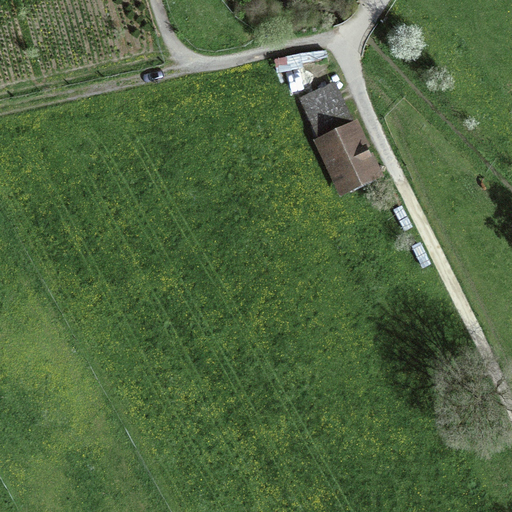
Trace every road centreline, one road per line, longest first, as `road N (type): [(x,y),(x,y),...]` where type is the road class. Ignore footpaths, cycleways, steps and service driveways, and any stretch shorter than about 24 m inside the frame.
road 1 (track): [(511,441),(395,175)]
road 2 (track): [(350,39),(210,69),(162,35),(152,0)]
road 3 (residential): [(395,175),(353,78),(350,39),(376,0)]
